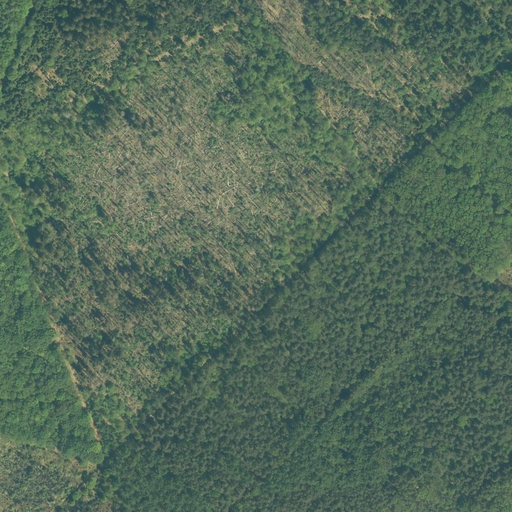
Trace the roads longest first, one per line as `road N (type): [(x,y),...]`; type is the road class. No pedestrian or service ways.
road 1 (track): [(103,461),(511,56)]
road 2 (track): [(103,461),(0,186)]
road 3 (track): [(381,187),(414,227),(511,300)]
road 4 (track): [(0,434),(103,461),(123,511)]
